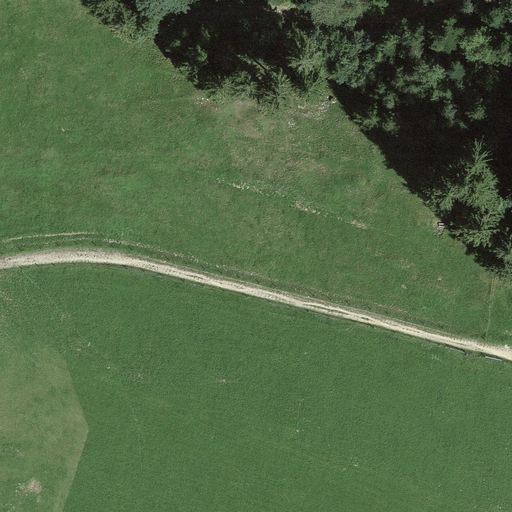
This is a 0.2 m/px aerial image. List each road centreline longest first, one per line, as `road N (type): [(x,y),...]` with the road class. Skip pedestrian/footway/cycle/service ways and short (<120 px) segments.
road 1 (track): [(0,263),(108,256),(511,353)]
road 2 (track): [(167,0),(207,16),(260,12),(347,23),(446,0)]
